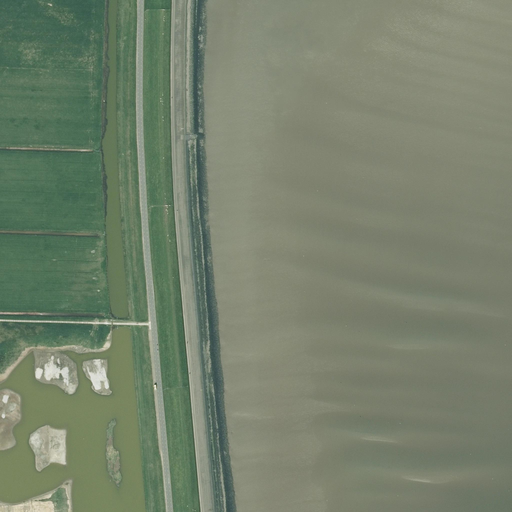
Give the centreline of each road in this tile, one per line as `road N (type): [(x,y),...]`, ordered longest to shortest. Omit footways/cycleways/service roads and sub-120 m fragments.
road 1 (tertiary): [(170,511),(144,207),(139,0)]
road 2 (track): [(153,320),(0,319)]
